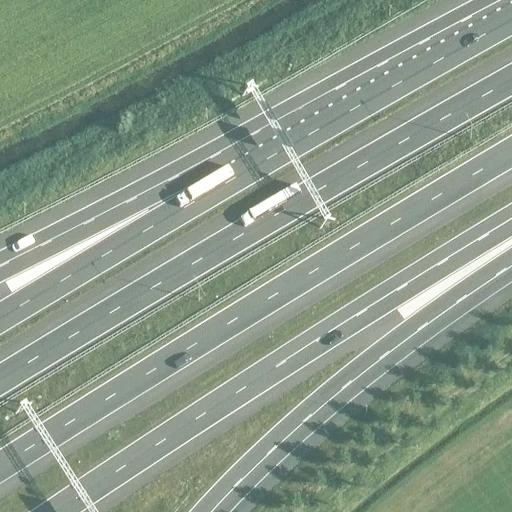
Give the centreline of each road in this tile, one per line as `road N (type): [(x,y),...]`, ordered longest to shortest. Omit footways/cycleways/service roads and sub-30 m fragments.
road 1 (motorway): [(0,468),(511,152)]
road 2 (motorway): [(511,79),(0,380)]
road 3 (motorway): [(56,511),(511,219)]
road 4 (motorway): [(209,511),(324,404),(511,267)]
road 5 (motorway): [(511,19),(199,198)]
road 6 (motorway): [(199,198),(0,319)]
road 7 (motorway): [(199,198),(0,265)]
